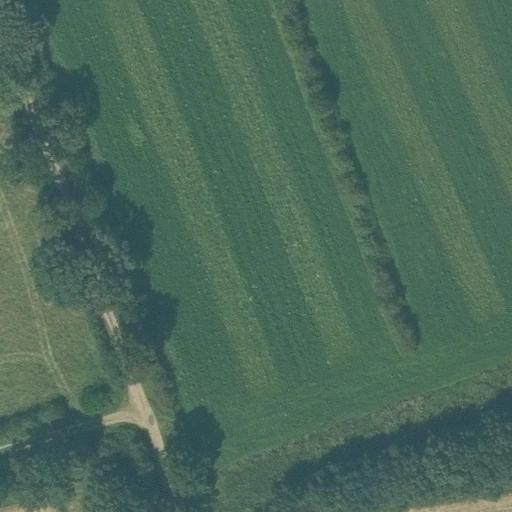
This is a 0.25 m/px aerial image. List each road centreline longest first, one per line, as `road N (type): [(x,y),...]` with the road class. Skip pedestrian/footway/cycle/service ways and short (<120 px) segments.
road 1 (track): [(180,511),(0,34)]
road 2 (track): [(0,451),(142,405)]
